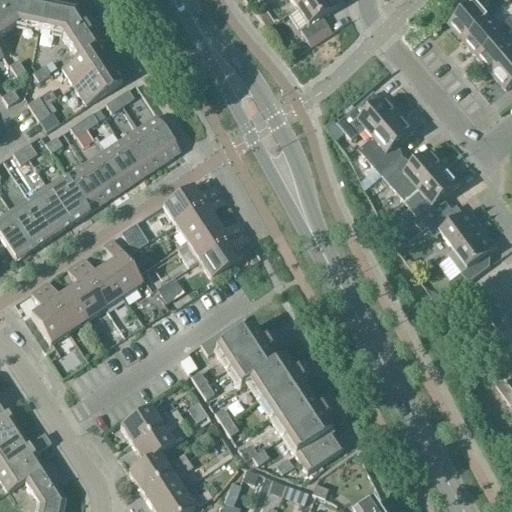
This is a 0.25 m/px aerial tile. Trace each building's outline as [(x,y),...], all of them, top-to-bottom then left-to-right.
[(315,0),(276,0),(277,1),(277,0),(287,0),(295,13),(315,0)] [(328,0),(315,0),(295,13),(307,30),(299,35),(306,45),(327,32),(321,21),(336,11),(328,0)] [(489,21),(480,11),(490,3),(487,0),(479,0),(448,27),(463,44),(489,21)] [(0,39),(16,29),(38,33),(43,11),(12,5),(0,12),(0,39)] [(60,38),(76,62),(76,63),(97,49),(97,50),(108,43),(99,30),(87,38),(74,17),(43,11),(38,33),(60,38)] [(265,16),(258,21),(261,26),(267,32),(273,28),(265,16)] [(489,21),(463,44),(477,61),(511,30),(511,18),(498,31),(489,21)] [(511,30),(477,61),(491,77),(511,58),(511,48),(509,44),(511,41),(511,30)] [(76,63),(76,62),(61,73),(73,91),(109,68),(97,50),(97,49),(76,63)] [(511,58),(491,77),(506,94),(511,88),(511,58)] [(9,71),(16,82),(24,76),(17,66),(9,71)] [(121,87),(109,68),(73,91),(85,111),(121,87)] [(49,80),(43,72),(32,79),(38,87),(49,80)] [(18,103),(12,95),(1,102),(7,111),(18,103)] [(121,111),(132,104),(127,95),(116,103),(121,111)] [(43,111),(38,102),(27,110),(32,118),(43,111)] [(345,138),(351,145),(365,133),(372,142),(400,119),(385,102),(363,122),(355,113),(337,128),(345,138)] [(110,118),(121,111),(116,103),(105,110),(110,118)] [(49,120),(43,111),(32,118),(38,127),(49,120)] [(85,135),(97,127),(91,119),(80,126),(85,135)] [(400,164),(392,155),(414,135),(400,119),(372,142),(373,143),(358,155),(381,181),(400,164)] [(160,169),(179,157),(155,121),(136,134),(160,169)] [(334,125),(326,132),(336,146),(345,138),(337,128),(334,125)] [(80,126),(69,134),(74,142),(85,135),(80,126)] [(118,145),(142,181),(160,169),(136,134),(118,145)] [(55,143),(44,150),(50,158),(61,151),(55,143)] [(124,193),(142,181),(118,145),(100,157),(124,193)] [(27,165),(36,159),(28,148),(20,154),(27,165)] [(19,170),(27,165),(20,154),(12,159),(19,170)] [(382,181),(404,207),(445,172),(431,155),(409,174),(400,164),(381,181),(382,181)] [(106,205),(124,193),(100,157),(82,169),(106,205)] [(88,217),(106,205),(82,169),(64,181),(88,217)] [(446,218),(437,208),(460,188),(445,172),(404,207),(418,223),(414,226),(422,236),(446,218)] [(70,229),(88,217),(64,181),(46,193),(70,229)] [(198,202),(192,192),(162,211),(174,230),(219,200),(214,192),(198,202)] [(52,241),(70,229),(46,193),(28,205),(52,241)] [(225,209),(219,200),(174,230),(186,248),(216,228),(210,219),(225,209)] [(34,253),(52,241),(28,205),(10,217),(34,253)] [(441,237),(454,255),(483,234),(469,215),(456,225),(449,216),(428,232),(435,241),(441,237)] [(10,217),(0,223),(0,242),(15,265),(34,253),(10,217)] [(243,236),(237,228),(222,238),(216,228),(186,248),(198,266),(243,236)] [(135,229),(120,238),(133,257),(147,248),(135,229)] [(490,271),(483,261),(496,252),(483,234),(454,255),(448,260),(461,277),(448,287),(455,296),(490,271)] [(198,266),(210,285),(240,265),(233,255),(248,245),(243,236),(198,266)] [(113,265),(103,272),(122,302),(141,289),(111,244),(102,250),(113,265)] [(104,313),(122,302),(103,272),(93,278),(83,263),(75,268),(104,313)] [(76,289),(67,296),(86,325),(104,313),(75,268),(66,274),(76,289)] [(47,287),(39,292),(68,337),(86,325),(67,296),(57,302),(47,287)] [(169,287),(157,295),(166,309),(178,301),(169,287)] [(30,298),(40,313),(30,320),(50,349),(68,337),(39,292),(30,298)] [(494,307),(484,315),(489,322),(499,314),(494,307)] [(494,328),(504,321),(499,314),(489,322),(494,328)] [(504,321),(494,328),(499,335),(509,327),(504,321)] [(249,333),(242,322),(235,327),(242,338),(249,333)] [(242,338),(235,327),(228,332),(235,342),(242,338)] [(504,342),(511,335),(511,330),(509,327),(499,335),(504,342)] [(239,394),(247,388),(245,386),(273,368),(268,360),(264,362),(251,343),(255,341),(250,332),(249,333),(242,338),(235,342),(228,347),(221,352),(214,356),(239,394)] [(228,332),(221,336),(228,347),(235,342),(228,332)] [(228,347),(221,336),(213,341),(221,352),(228,347)] [(265,356),(275,349),(269,340),(259,346),(265,356)] [(221,352),(213,341),(206,346),(214,356),(221,352)] [(199,350),(207,361),(214,356),(206,346),(199,350)] [(196,373),(188,361),(180,367),(187,379),(196,373)] [(270,425),(306,401),(300,391),(296,393),(283,374),(287,372),(281,363),(273,368),(245,386),(247,388),(270,425)] [(297,387),(307,380),(301,370),(291,377),(297,387)] [(190,383),(197,394),(206,388),(199,377),(190,383)] [(511,394),(504,383),(496,389),(503,400),(511,394)] [(213,399),(206,388),(197,394),(205,405),(213,399)] [(503,400),(511,410),(511,409),(511,394),(503,400)] [(0,421),(6,418),(7,418),(15,413),(6,400),(0,404),(0,421)] [(270,425),(294,461),(330,437),(325,429),(321,431),(308,412),(312,410),(306,401),(270,425)] [(331,416),(328,412),(324,407),(314,413),(321,423),(331,416)] [(119,432),(131,450),(161,431),(149,412),(119,432)] [(175,413),(162,421),(167,428),(179,420),(175,413)] [(214,419),(222,431),(230,426),(222,414),(214,419)] [(0,421),(0,448),(19,436),(7,418),(6,418),(0,421)] [(183,426),(179,420),(167,428),(171,434),(183,426)] [(229,441),(237,436),(230,426),(222,431),(229,441)] [(131,450),(143,468),(158,459),(173,450),(161,431),(131,450)] [(42,454),(35,444),(27,450),(19,436),(0,448),(0,474),(30,455),(34,460),(42,454)] [(294,461),(306,479),(342,455),(330,437),(294,461)] [(50,449),(43,439),(35,444),(42,454),(50,449)] [(251,462),(251,463),(256,459),(250,451),(239,458),(245,466),(251,462)] [(42,473),(34,460),(30,455),(0,474),(0,486),(7,497),(24,486),(23,486),(42,473)] [(262,455),(256,459),(251,463),(257,471),(267,463),(262,455)] [(143,468),(128,478),(140,496),(170,477),(158,459),(143,468)] [(170,467),(175,474),(187,465),(183,459),(170,467)] [(286,464),(275,471),(281,480),(292,473),(286,464)] [(192,472),(187,465),(175,474),(179,480),(192,472)] [(39,511),(62,511),(64,506),(51,486),(59,480),(50,467),(42,473),(23,486),(24,486),(40,511),(39,511)] [(155,511),(182,495),(170,477),(140,496),(150,511),(155,511)] [(272,486),(267,497),(281,502),(285,491),(272,486)] [(231,487),(224,508),(231,511),(239,490),(231,487)] [(327,495),(315,490),(311,500),(323,504),(327,495)] [(189,506),(182,495),(155,511),(196,511),(211,502),(206,495),(189,506)] [(301,497),(297,508),(302,510),(305,504),(306,499),(301,497)]
